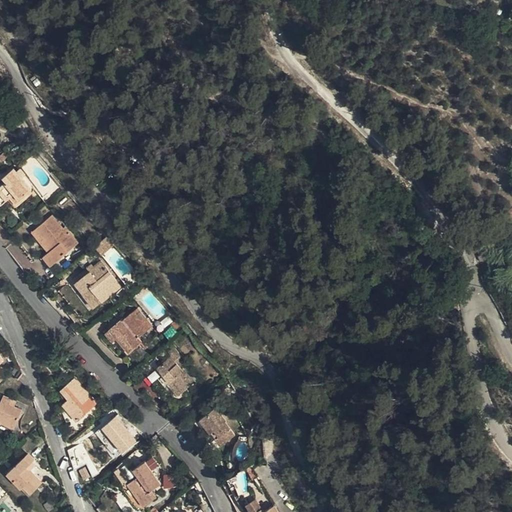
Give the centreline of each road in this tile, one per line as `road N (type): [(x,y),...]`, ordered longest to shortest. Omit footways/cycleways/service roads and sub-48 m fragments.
road 1 (residential): [(330,511),(307,476),(273,372),(212,329),(46,126),(0,51)]
road 2 (residential): [(226,511),(185,452),(76,347),(0,255)]
road 3 (residential): [(0,297),(85,511)]
road 4 (residential): [(511,452),(484,407),(467,315),(475,305),(491,309),(511,354)]
